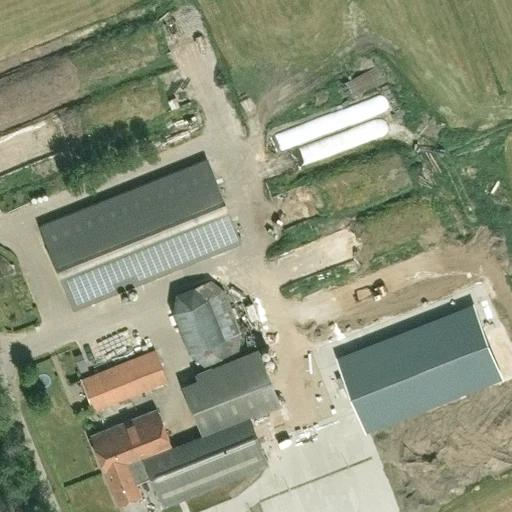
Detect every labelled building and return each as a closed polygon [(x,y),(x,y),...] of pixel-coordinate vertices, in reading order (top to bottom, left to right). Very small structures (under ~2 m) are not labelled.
[(237,237),(206,158),(39,224),(69,304),(103,290),(237,237)] [(307,190),(327,188),(326,179),(341,178),(339,159),(322,161),(324,175),(305,176),(307,190)] [(372,183),(380,175),(370,165),(362,174),(372,183)] [(210,282),(193,289),(190,287),(173,293),(169,314),(186,354),(203,365),(218,358),(218,355),(236,347),(240,334),(222,291),(210,282)] [(346,358),(370,422),(484,379),(460,315),(346,358)] [(92,410),(166,381),(154,350),(80,379),(92,410)] [(196,378),(180,383),(200,437),(170,448),(155,410),(90,435),(104,472),(105,472),(117,503),(139,495),(130,471),(147,465),(161,503),(265,465),(248,419),(278,407),(257,350),(194,373),(196,378)]
